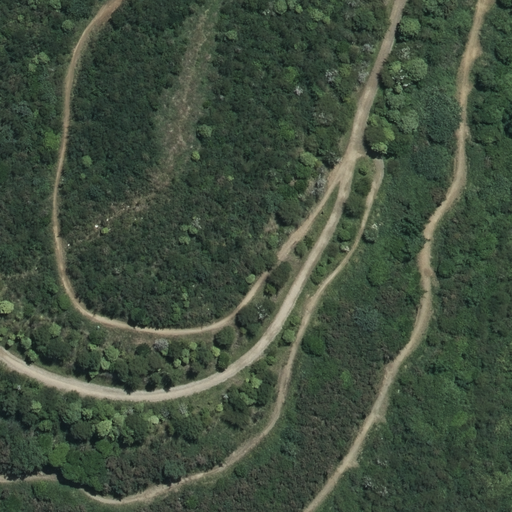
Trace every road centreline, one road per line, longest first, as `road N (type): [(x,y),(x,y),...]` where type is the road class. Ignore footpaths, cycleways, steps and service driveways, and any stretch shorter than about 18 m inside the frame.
road 1 (track): [(0,351),(79,385),(138,394),(187,390),(226,373),(264,341),(333,218),(401,0)]
road 2 (track): [(216,0),(161,177),(110,217),(0,276)]
